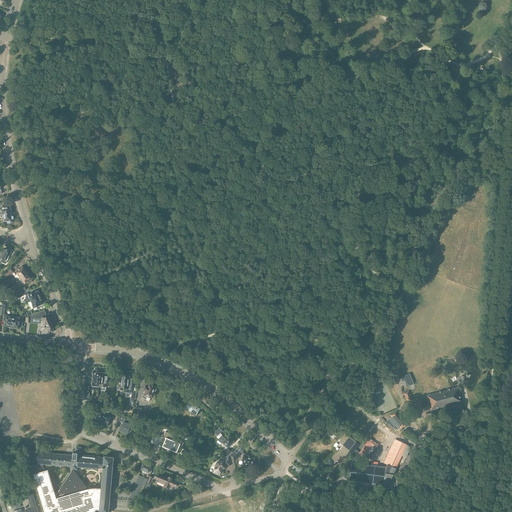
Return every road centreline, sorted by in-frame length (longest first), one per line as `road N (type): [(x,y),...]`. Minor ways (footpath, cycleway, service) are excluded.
road 1 (residential): [(283,472),(291,458),(193,376),(123,348),(87,345)]
road 2 (residential): [(222,490),(82,429),(87,345)]
road 3 (residential): [(32,241),(15,184),(2,67)]
